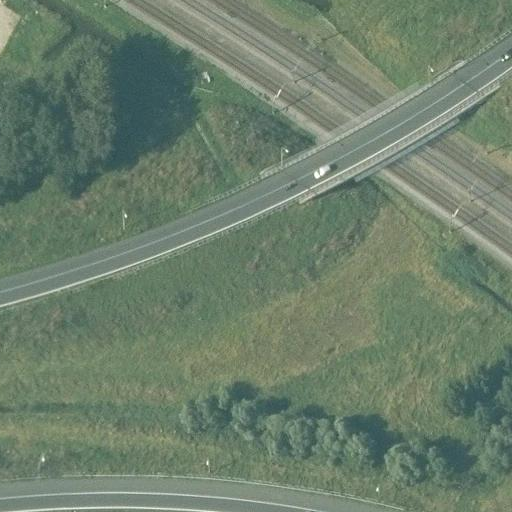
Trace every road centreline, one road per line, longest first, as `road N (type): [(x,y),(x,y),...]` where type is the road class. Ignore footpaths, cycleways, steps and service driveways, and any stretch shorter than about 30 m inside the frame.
road 1 (motorway): [(511,59),(303,186),(208,230),(0,302)]
road 2 (motorway): [(266,511),(193,503),(0,507)]
